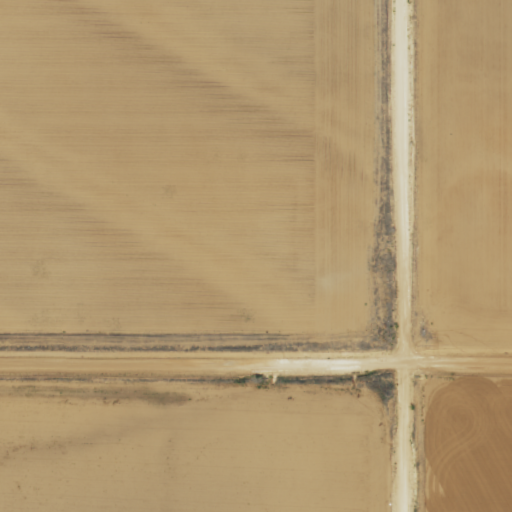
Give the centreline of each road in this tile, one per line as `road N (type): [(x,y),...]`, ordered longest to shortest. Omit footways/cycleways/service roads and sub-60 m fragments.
road 1 (residential): [(400,511),(402,0)]
road 2 (residential): [(511,363),(0,363)]
